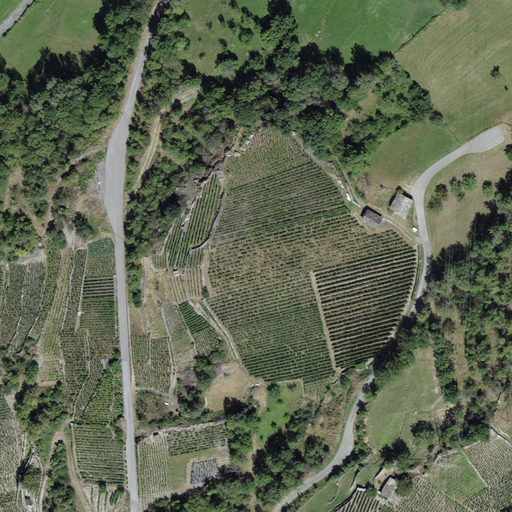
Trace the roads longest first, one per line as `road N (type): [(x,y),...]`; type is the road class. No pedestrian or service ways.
road 1 (unclassified): [(163,0),(123,121),(116,170),(133,511)]
road 2 (unclassified): [(283,511),(341,468),(364,399),(424,303),(421,187),(442,163),(498,132)]
road 3 (track): [(88,511),(63,436),(55,438),(42,511)]
